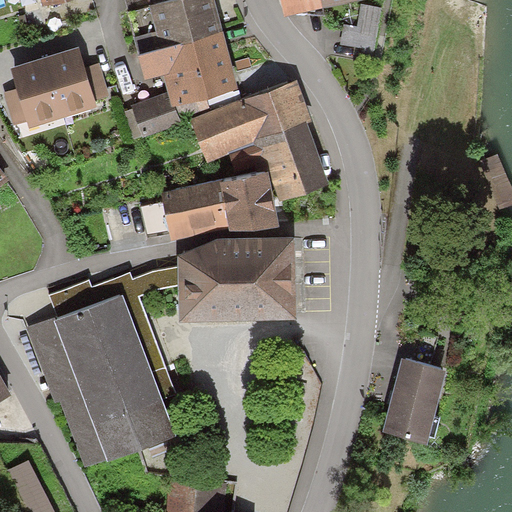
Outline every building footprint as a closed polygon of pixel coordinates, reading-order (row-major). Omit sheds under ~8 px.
[(124,0),(140,59),(224,35),(213,0),(177,0),(168,3),(155,7),(152,0),(124,0)] [(281,0),(285,18),(323,9),(363,0),(281,0)] [(345,25),(340,47),(373,53),(382,9),(361,5),(357,27),(345,25)] [(244,101),(224,35),(140,59),(146,83),(164,77),(170,95),(178,122),(244,101)] [(40,62),(10,71),(17,91),(6,95),(16,125),(26,122),(29,131),(97,110),(95,104),(112,99),(101,63),(86,68),(80,49),(54,57),(40,62)] [(298,82),(194,121),(209,165),(263,149),(260,140),(308,126),(314,124),(298,82)] [(170,95),(133,108),(143,137),(179,125),(178,122),(170,95)] [(260,140),(263,149),(282,203),(330,186),(308,126),(260,140)] [(511,194),(495,156),(478,164),(497,210),(511,203),(511,194)] [(0,187),(9,181),(0,168),(0,187)] [(268,173),(220,179),(162,192),(172,237),(229,226),(230,231),(277,226),(268,173)] [(295,239),(224,240),(178,255),(178,268),(179,286),(179,322),(296,320),(295,239)] [(139,297),(159,290),(179,286),(178,268),(154,273),(134,281),(131,274),(93,288),(90,279),(47,295),(56,318),(27,329),(84,476),(179,439),(165,403),(178,398),(139,297)] [(403,352),(383,424),(427,436),(429,429),(434,430),(439,411),(433,410),(446,364),(403,352)] [(0,379),(0,404),(11,399),(0,379)] [(57,511),(30,458),(9,469),(30,511),(57,511)] [(169,475),(168,511),(182,511),(188,511),(220,511),(222,478),(169,475)]
